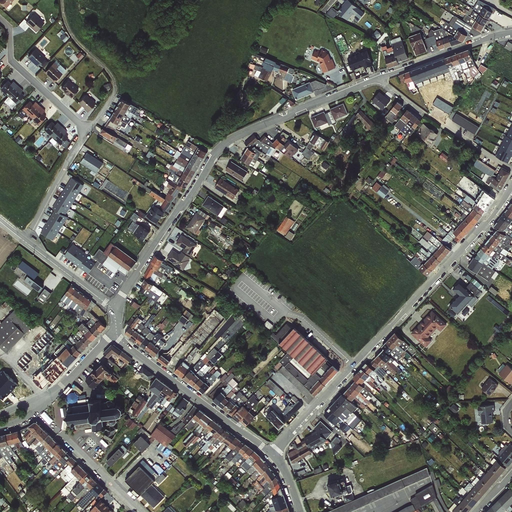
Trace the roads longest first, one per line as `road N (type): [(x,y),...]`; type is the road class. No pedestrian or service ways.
road 1 (residential): [(380,76),(233,138),(111,309)]
road 2 (tertiary): [(511,192),(271,455)]
road 3 (tertiary): [(271,455),(116,332)]
road 4 (residential): [(0,17),(9,27),(10,60),(87,132)]
road 5 (residential): [(38,404),(139,511)]
road 6 (residential): [(511,31),(380,76)]
road 7 (residential): [(25,242),(87,132)]
road 8 (unknown): [(291,312),(239,282),(263,312),(286,315)]
